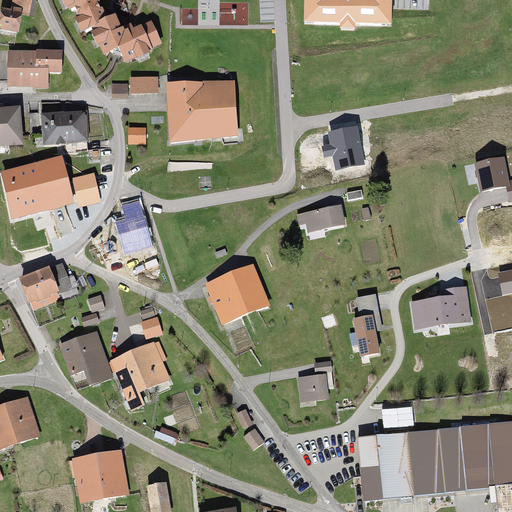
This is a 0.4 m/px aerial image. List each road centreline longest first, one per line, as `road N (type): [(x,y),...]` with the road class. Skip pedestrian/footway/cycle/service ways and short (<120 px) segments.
road 1 (residential): [(479,257),(402,286),(395,308),(400,359),(353,424),(285,444)]
road 2 (residential): [(53,377),(122,435),(245,493),(310,511)]
road 3 (residential): [(116,184),(167,205),(278,187),(289,170),(287,125)]
road 4 (residential): [(170,303),(226,268),(280,216),(338,198)]
road 5 (residential): [(170,303),(217,350),(285,444)]
road 6 (residential): [(287,125),(452,99)]
road 7 (residential): [(287,125),(279,0)]
